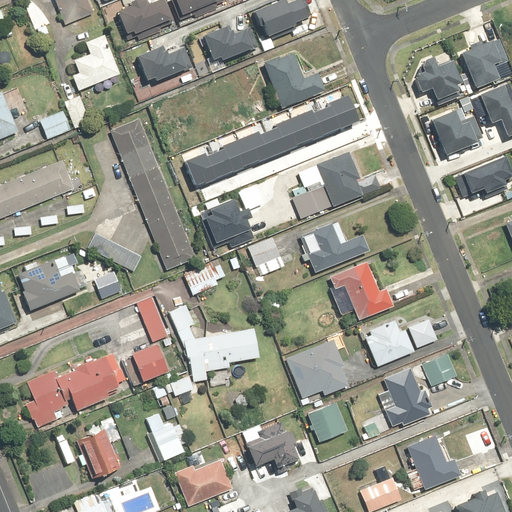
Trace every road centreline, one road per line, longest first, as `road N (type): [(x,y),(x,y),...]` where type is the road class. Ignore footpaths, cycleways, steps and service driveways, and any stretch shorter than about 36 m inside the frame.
road 1 (residential): [(511,417),(359,40)]
road 2 (unknown): [(502,393),(247,499)]
